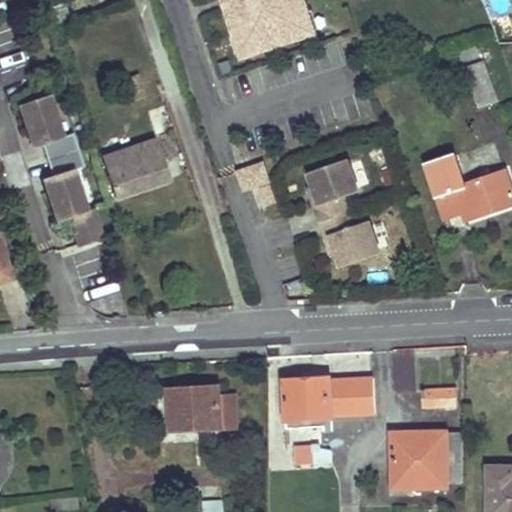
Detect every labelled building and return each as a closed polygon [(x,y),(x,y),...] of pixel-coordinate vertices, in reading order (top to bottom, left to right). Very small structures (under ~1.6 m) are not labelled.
[(250,54),(307,35),(300,15),(307,12),(303,0),(224,0),(236,36),(243,33),(250,54)] [(511,10),(508,0),(490,0),(497,17),(511,11),(511,10)] [(68,6),(49,12),(54,26),(73,20),(68,6)] [(307,35),(314,33),(307,12),(300,15),(307,35)] [(243,33),(236,36),(243,56),(250,54),(243,33)] [(460,55),(478,108),(499,101),(481,48),(460,55)] [(17,106),(31,148),(40,145),(50,177),(41,180),(56,222),(69,218),(78,245),(101,237),(92,210),(87,212),(72,169),(82,166),(71,135),(62,138),(48,95),(17,106)] [(102,160),(115,198),(170,180),(158,141),(102,160)] [(474,207),(477,217),(511,205),(511,190),(506,173),(465,186),(455,155),(427,165),(444,217),(464,211),(474,207)] [(358,193),(347,160),(305,174),(309,187),(313,197),(309,199),(317,223),(348,212),(343,198),(358,193)] [(272,186),(261,190),(267,208),(278,204),(272,186)] [(464,211),(467,220),(477,217),(474,207),(464,211)] [(353,227),(348,212),(317,223),(325,247),(329,246),(333,256),(337,269),(379,255),(368,222),(353,227)] [(0,282),(12,279),(0,241),(0,282)] [(415,350),(415,359),(456,356),(455,347),(415,350)] [(395,351),(397,391),(417,390),(415,359),(415,350),(395,351)] [(329,381),(304,381),(286,381),(287,418),(324,418),(331,418),(331,415),(357,415),(376,415),(375,381),(329,382),(329,381)] [(222,429),(220,400),(219,384),(167,388),(170,432),(222,429)] [(457,389),(423,390),(423,407),(458,406),(457,389)] [(222,429),(242,427),(240,398),(220,400),(222,429)] [(324,418),(287,418),(287,428),(324,428),(324,418)] [(413,480),(446,480),(446,433),(400,433),(392,433),(392,462),(392,488),(413,488),(413,480)] [(446,433),(446,480),(462,480),(462,433),(446,433)] [(333,451),(320,451),(313,451),(313,463),(333,463),(333,451)] [(511,511),(511,465),(494,466),(494,486),(489,487),(489,511),(511,511)] [(53,511),(77,511),(78,511),(77,498),(52,500),(53,511)]
